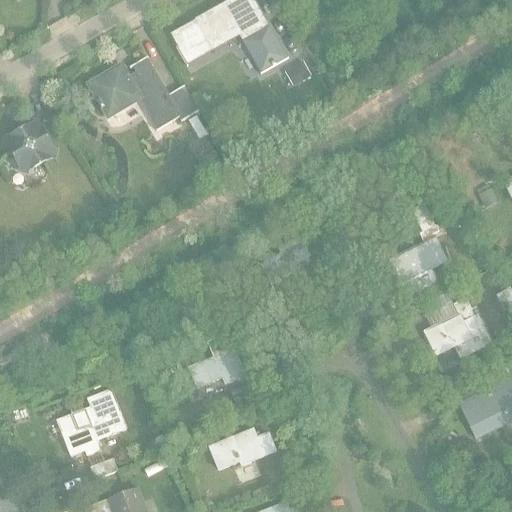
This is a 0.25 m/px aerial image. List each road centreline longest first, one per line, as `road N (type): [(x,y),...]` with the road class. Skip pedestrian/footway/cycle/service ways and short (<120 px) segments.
road 1 (residential): [(0,332),(511,27)]
road 2 (residential): [(440,511),(367,378),(344,364),(322,381),(358,511)]
road 3 (residential): [(0,81),(149,0)]
